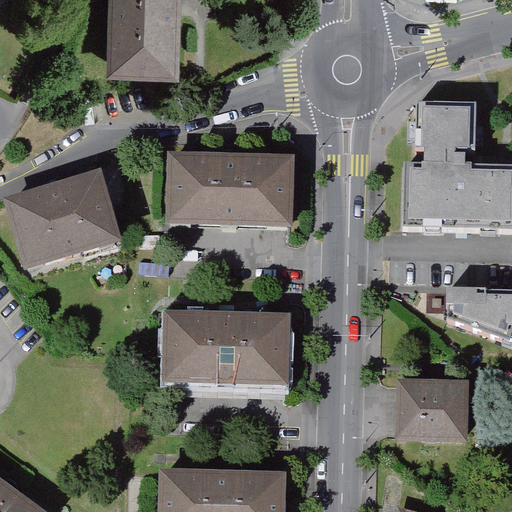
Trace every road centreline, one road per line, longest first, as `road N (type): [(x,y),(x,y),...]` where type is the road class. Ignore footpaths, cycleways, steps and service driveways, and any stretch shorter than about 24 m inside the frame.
road 1 (tertiary): [(347,70),(341,511)]
road 2 (residential): [(347,70),(112,143),(0,193)]
road 3 (tertiary): [(511,25),(347,70)]
